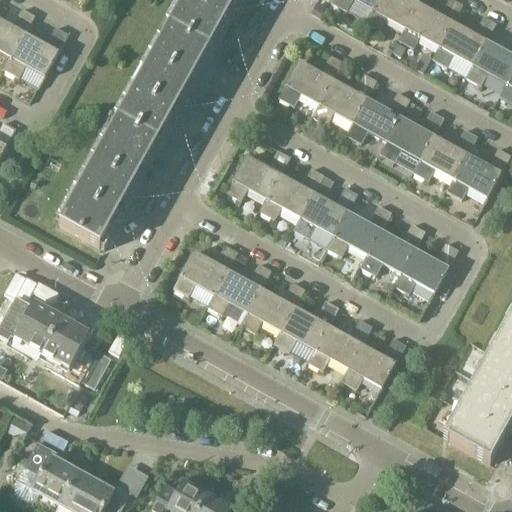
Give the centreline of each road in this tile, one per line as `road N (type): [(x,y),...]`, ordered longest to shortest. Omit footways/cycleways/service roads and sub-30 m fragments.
road 1 (residential): [(231,109),(481,243),(430,341),(178,204)]
road 2 (residential): [(485,511),(120,307)]
road 3 (residential): [(511,137),(283,14)]
road 4 (residential): [(36,0),(91,29),(41,124),(0,102)]
road 5 (residential): [(120,307),(0,244)]
